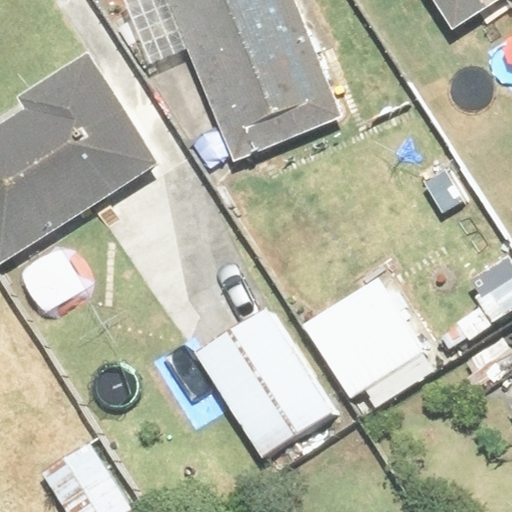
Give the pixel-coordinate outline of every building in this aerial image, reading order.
[(202,45),(252,162),(356,119),(305,0),(150,0),(142,4),(166,61),(202,45)] [(511,0),(449,0),(476,40),(511,16),(511,0)] [(52,119),(0,154),(0,250),(15,273),(175,164),(100,54),(37,97),(52,119)] [(394,279),(315,331),(375,421),(453,369),(394,279)] [(344,410),(276,314),(206,363),(275,460),(344,410)] [(148,511),(101,446),(53,481),(76,511),(148,511)]
